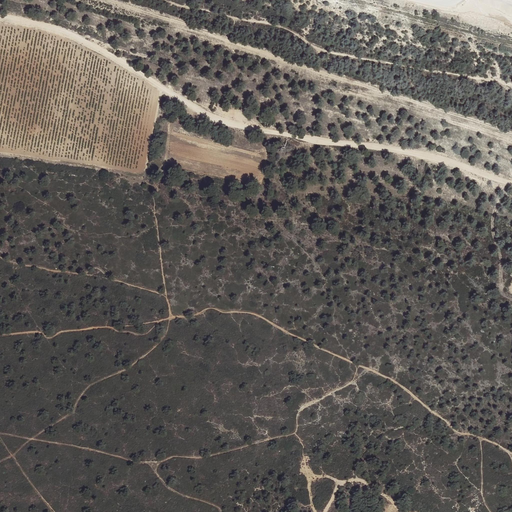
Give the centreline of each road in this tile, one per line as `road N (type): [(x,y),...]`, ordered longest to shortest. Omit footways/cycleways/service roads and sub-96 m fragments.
road 1 (track): [(0,16),(67,33),(229,123),(400,147),(511,179)]
road 2 (track): [(112,0),(511,132)]
road 3 (track): [(481,438),(455,430),(386,376),(250,313),(206,308),(170,318)]
